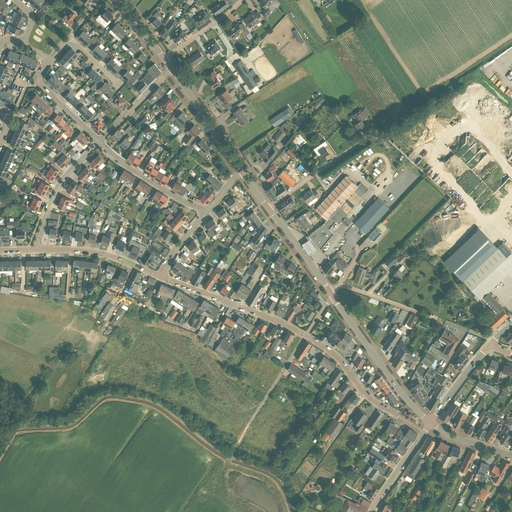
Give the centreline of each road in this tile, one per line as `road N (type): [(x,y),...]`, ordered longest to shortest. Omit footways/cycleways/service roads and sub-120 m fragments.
road 1 (secondary): [(429,423),(333,295)]
road 2 (residential): [(305,336),(160,276)]
road 3 (residential): [(411,424),(365,395),(338,358),(305,336)]
road 4 (residential): [(206,211),(127,167),(98,140)]
road 5 (residential): [(268,208),(372,131)]
road 6 (residential): [(160,276),(90,251),(35,250)]
road 7 (residential): [(35,250),(57,186),(98,140)]
